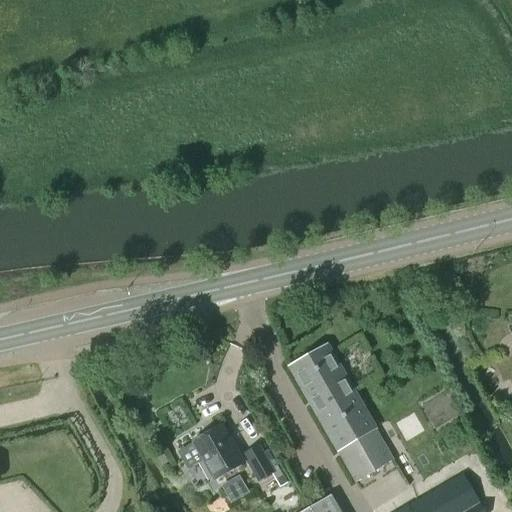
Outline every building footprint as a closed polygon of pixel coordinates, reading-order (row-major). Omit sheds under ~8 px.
[(355,482),(393,460),(326,346),(288,368),(355,482)] [(454,437),(454,436),(453,429),(449,422),(444,418),(441,417),(434,415),(429,415),(424,417),(418,421),(416,424),(413,428),(411,436),(413,444),(415,448),(418,451),(424,456),(429,457),(432,458),(437,457),(442,456),(447,452),(452,445),(454,437)] [(189,468),(203,460),(215,480),(241,464),(220,427),(194,443),(194,444),(180,453),(189,468)] [(258,480),(272,472),(258,447),(244,455),(258,480)] [(161,466),(168,463),(164,456),(158,460),(161,466)] [(464,511),(479,503),(462,475),(400,511),(464,511)] [(339,511),(330,496),(302,511),(339,511)]
